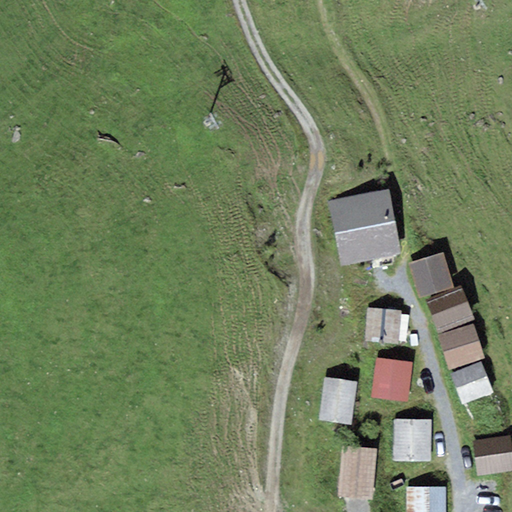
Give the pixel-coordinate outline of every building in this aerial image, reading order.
[(387,190),(329,202),(342,265),(400,253),(387,190)] [(442,253),(409,264),(419,298),(453,288),(442,253)] [(461,285),(425,300),(438,334),(475,320),(461,285)] [(401,311),(368,308),(364,341),(398,344),(401,311)] [(473,324),(438,336),(449,369),(485,358),(473,324)] [(412,363),(376,358),(371,397),(407,401),(412,363)] [(481,362),(450,374),(462,405),(493,393),(481,362)] [(358,382),(324,377),(317,420),(351,425),(358,382)] [(431,420),(394,420),(393,461),(430,462),(431,420)] [(511,452),(509,435),(472,441),(477,476),(511,469),(511,452)] [(377,449),(342,446),(338,495),(373,498),(377,449)] [(445,511),(446,487),(406,487),(406,511),(445,511)]
